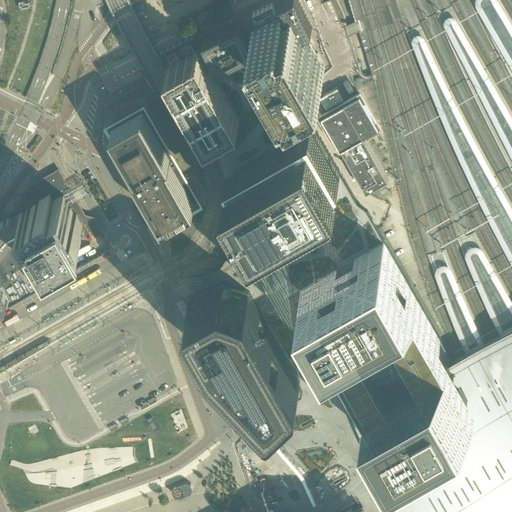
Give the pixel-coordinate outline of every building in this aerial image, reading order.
[(255,21),(255,22),(259,27),(258,28),(259,30),(260,30),(262,34),(263,36),(265,38),(264,39),(265,41),(266,41),(267,43),(268,45),(269,45),(271,49),(270,50),(272,52),(274,55),(275,58),(276,58),(277,60),(276,60),(278,63),(278,62),(280,65),(281,67),(283,71),(284,74),(285,73),(287,77),(288,79),(290,82),(289,82),(290,84),(293,83),(292,82),(293,82),(294,82),(296,81),(296,80),(301,77),(301,78),(304,77),(303,76),(308,73),(309,74),(311,73),(311,72),(316,69),(316,70),(319,68),(318,68),(322,65),(323,65),(324,65),(326,64),(325,62),(324,62),(322,60),(323,60),(321,57),(319,54),(320,53),(319,51),(318,51),(315,47),(316,47),(314,45),(313,43),(314,42),(312,40),(311,40),(310,38),(309,36),(307,32),(308,31),(306,29),(305,30),(305,29),(306,29),(309,27),(313,26),(313,25),(313,24),(311,21),(311,20),(309,17),(308,13),(307,13),(306,9),(304,6),(304,5),(302,2),(302,1),(301,0),(281,0),(282,2),(284,6),(277,10),(278,10),(277,10),(257,20),(255,21)] [(416,30),(402,0),(352,0),(353,2),(353,4),(353,6),(354,8),(354,9),(355,11),(356,12),(356,13),(357,15),(358,17),(358,18),(358,20),(358,21),(358,23),(359,24),(359,26),(360,28),(361,30),(362,31),(362,32),(363,34),(363,35),(363,37),(364,39),(364,40),(364,41),(364,43),(365,45),(365,46),(365,47),(366,48),(367,49),(368,51),(368,53),(368,55),(369,56),(369,58),(368,58),(369,60),(370,60),(371,60),(373,59),(381,54),(389,48),(390,48),(395,44),(396,44),(397,44),(398,44),(398,43),(398,42),(403,39),(410,34),(416,30)] [(511,64),(511,20),(500,0),(475,0),(478,5),(510,60),(511,64)] [(511,112),(498,87),(459,20),(456,15),(453,13),(450,13),(446,15),(445,17),(445,22),(455,42),(466,62),(492,116),(511,153),(511,112)] [(214,30),(204,35),(209,44),(211,48),(217,61),(218,63),(219,62),(220,63),(237,54),(246,50),(250,47),(256,45),(256,44),(255,43),(263,39),(264,39),(264,38),(265,38),(263,36),(262,34),(260,30),(259,27),(255,22),(247,26),(242,17),(242,16),(241,16),(241,17),(237,18),(236,19),(233,20),(232,21),(228,23),(228,22),(227,23),(228,23),(224,25),(223,25),(222,26),(214,30)] [(511,260),(511,203),(498,178),(471,128),(446,78),(434,53),(426,35),(425,33),(422,32),(417,31),(414,33),(413,35),(414,41),(417,49),(432,87),(446,123),(471,179),(488,214),(509,254),(511,260)] [(167,46),(161,48),(168,59),(168,60),(168,61),(172,68),(204,123),(208,132),(209,132),(211,136),(228,166),(236,180),(256,214),(254,215),(259,224),(270,243),(271,242),(271,244),(272,245),(281,261),(296,288),(314,278),(385,238),(377,225),(369,209),(365,212),(363,208),(341,171),(339,167),(312,118),(295,88),(294,87),(293,86),(291,83),(290,83),(290,84),(264,39),(263,39),(220,63),(212,48),(211,48),(209,44),(203,47),(201,43),(199,40),(194,32),(189,35),(170,44),(167,46)] [(341,145),(342,144),(352,161),(355,167),(354,168),(355,171),(357,170),(367,188),(389,176),(364,132),(380,123),(361,90),(323,111),(339,140),(341,145)] [(116,131),(112,134),(117,143),(130,165),(133,164),(134,163),(138,169),(136,170),(135,170),(136,171),(138,175),(157,207),(157,208),(158,209),(164,220),(166,218),(184,208),(193,203),(195,202),(189,192),(174,165),(175,164),(171,156),(169,151),(168,152),(167,150),(161,139),(143,108),(141,109),(140,110),(131,115),(130,114),(124,117),(125,118),(112,125),(116,131)] [(0,311),(59,278),(78,267),(77,266),(74,267),(63,248),(84,236),(84,235),(89,232),(84,222),(86,221),(85,219),(80,211),(79,208),(77,205),(74,200),(67,188),(58,172),(34,186),(40,196),(18,208),(20,211),(12,215),(10,213),(2,217),(3,219),(3,220),(0,222),(0,311)] [(314,278),(296,288),(325,339),(331,351),(338,363),(359,398),(364,408),(388,450),(466,406),(477,400),(453,357),(448,348),(421,300),(414,289),(385,238),(314,278)] [(484,298),(499,331),(511,323),(511,299),(506,289),(485,249),(481,246),(476,245),(473,245),(469,247),(467,249),(466,254),(476,280),(484,298)] [(462,343),(465,350),(484,339),(471,312),(452,268),(450,265),(447,264),(444,263),(442,264),(440,264),(438,266),(436,269),(436,274),(440,287),(445,300),(447,305),(451,316),(462,343)] [(188,301),(187,302),(187,303),(186,303),(186,304),(186,305),(186,306),(186,307),(187,307),(208,348),(246,385),(249,389),(259,399),(261,401),(268,409),(269,409),(269,410),(270,410),(271,410),(272,410),(273,410),(273,409),(274,409),(275,408),(278,406),(287,397),(302,387),(303,386),(304,385),(304,383),(303,379),(296,366),(265,312),(262,306),(249,293),(249,292),(248,292),(247,291),(225,283),(224,283),(223,282),(222,282),(221,283),(213,288),(209,289),(196,297),(188,301)] [(511,511),(511,323),(499,331),(488,337),(484,339),(465,350),(462,352),(453,357),(441,364),(358,411),(369,435),(378,452),(380,457),(391,477),(409,511),(511,511)] [(247,453),(247,454),(247,455),(247,456),(248,457),(248,458),(254,465),(263,475),(278,492),(279,492),(279,493),(287,511),(330,511),(361,495),(332,443),(328,436),(323,428),(321,425),(318,419),(314,411),(307,399),(301,390),(281,402),(278,403),(282,410),(275,414),(277,416),(272,416),(269,416),(269,419),(269,423),(269,428),(269,429),(268,429),(264,429),(264,433),(259,433),(257,433),(256,433),(248,432),(248,433),(248,440),(247,453)] [(62,488),(140,467),(135,451),(100,447),(43,463),(46,472),(38,474),(40,475),(32,477),(32,480),(37,478),(38,480),(42,480),(44,486),(62,488)] [(184,497),(190,495),(192,493),(193,491),(193,489),(192,488),(191,486),(190,485),(188,485),(185,485),(177,488),(175,489),(174,491),(173,493),(173,495),(174,497),(176,498),(177,499),(180,499),(184,497)] [(178,511),(171,496),(155,503),(152,497),(120,511),(178,511)] [(359,504),(344,511),(371,511),(368,507),(365,500),(359,504)]
